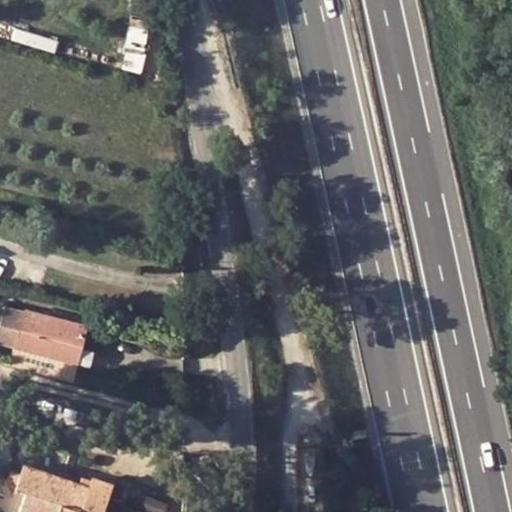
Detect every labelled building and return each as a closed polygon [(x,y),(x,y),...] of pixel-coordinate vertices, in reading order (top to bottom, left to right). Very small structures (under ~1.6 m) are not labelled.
[(145,68),(152,19),(135,16),(128,65),(145,68)] [(0,326),(0,340),(16,344),(25,309),(6,304),(0,326)] [(78,361),(80,350),(86,325),(25,309),(16,344),(67,358),(78,361)] [(67,358),(16,344),(12,364),(74,380),(78,361),(67,358)] [(102,511),(112,482),(91,475),(89,484),(23,463),(15,485),(25,490),(18,511),(20,511),(102,511)]
